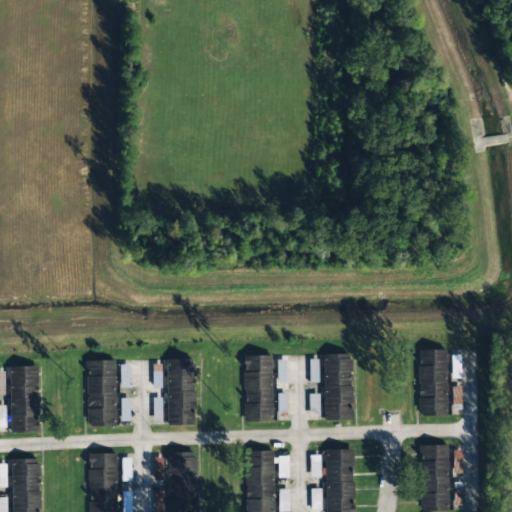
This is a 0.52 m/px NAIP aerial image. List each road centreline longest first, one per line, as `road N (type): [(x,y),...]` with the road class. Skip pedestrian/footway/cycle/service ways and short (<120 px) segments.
road 1 (residential): [(0,444),(394,433)]
road 2 (residential): [(475,351),(476,511)]
road 3 (residential): [(141,370),(147,511)]
road 4 (residential): [(298,367),(305,507)]
